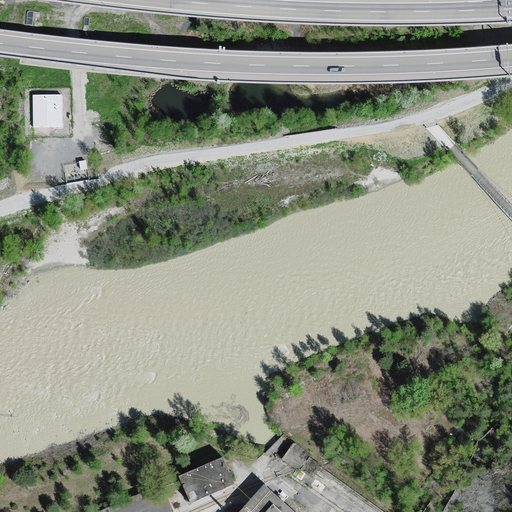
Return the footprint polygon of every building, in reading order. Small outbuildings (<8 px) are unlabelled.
[(62,100),(32,99),(32,131),(63,132),(62,100)] [(301,467),(309,450),(293,442),(285,459),(301,467)] [(233,486),(220,459),(176,479),(189,506),(233,486)] [(298,511),(395,511),(319,462),(292,508),(298,511)] [(99,511),(171,511),(159,485),(99,511)] [(289,511),(266,491),(246,511),(289,511)]
